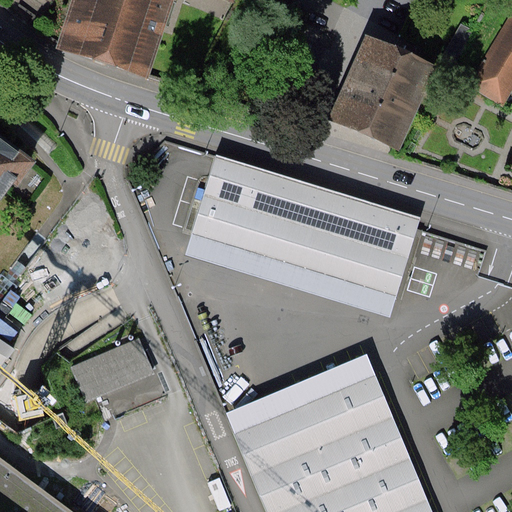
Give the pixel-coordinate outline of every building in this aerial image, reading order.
[(72,0),(57,45),(141,74),(166,0),(72,0)] [(271,0),(290,9),(293,0),(271,0)] [(511,26),(475,87),(502,103),(511,87),(511,26)] [(367,33),(330,117),(392,144),(429,61),(367,33)] [(0,190),(8,180),(14,182),(32,158),(0,135),(0,190)] [(214,158),(184,255),(389,317),(415,230),(418,220),(214,158)] [(429,511),(364,354),(225,413),(268,511),(429,511)] [(0,511),(72,511),(0,458),(0,511)]
